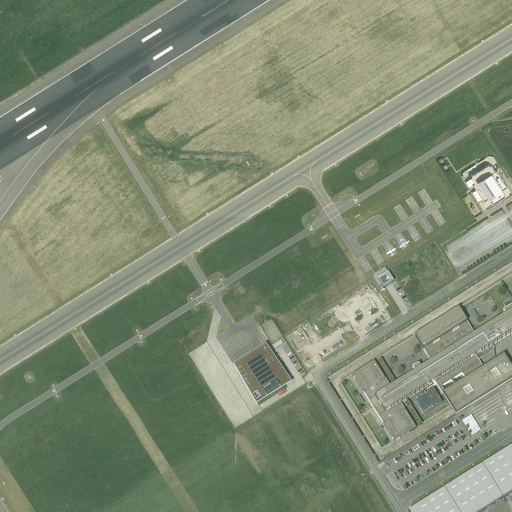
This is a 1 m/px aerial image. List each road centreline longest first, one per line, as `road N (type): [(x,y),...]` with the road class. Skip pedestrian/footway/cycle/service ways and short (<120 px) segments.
road 1 (unclassified): [(511,251),(318,375),(397,504)]
road 2 (unclassified): [(397,504),(511,432)]
